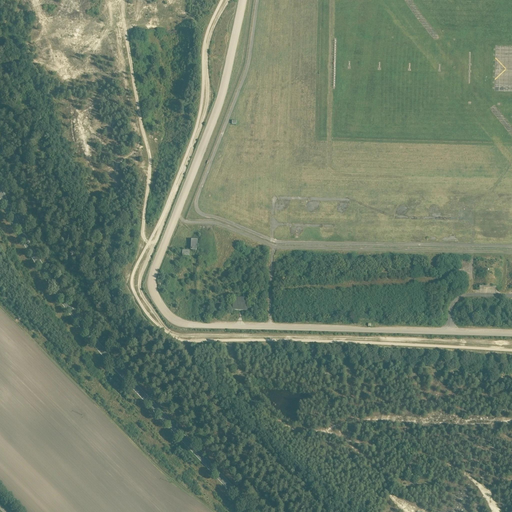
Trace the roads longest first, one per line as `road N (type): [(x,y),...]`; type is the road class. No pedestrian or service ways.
road 1 (track): [(511,349),(168,332),(139,290),(150,150),(123,0)]
road 2 (unclassified): [(511,336),(187,329),(166,317),(152,293),(154,275),(223,99),(244,0)]
road 3 (tertiary): [(255,511),(65,307),(0,192)]
road 4 (track): [(333,0),(332,173),(511,184)]
road 5 (track): [(511,255),(278,251),(176,219)]
